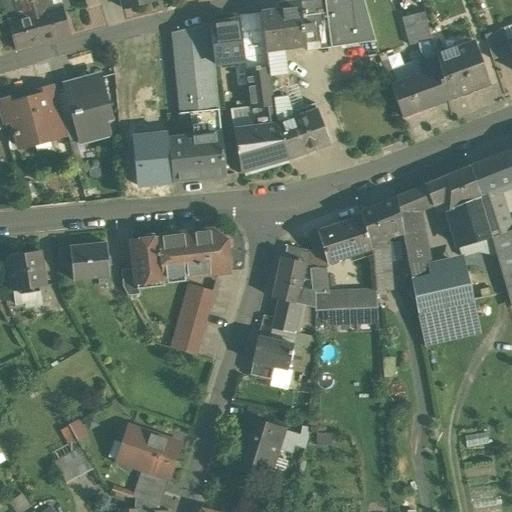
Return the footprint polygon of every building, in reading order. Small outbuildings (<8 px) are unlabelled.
[(30,0),(16,0),(21,17),(34,13),(30,0)] [(44,0),(30,0),(34,13),(47,10),(44,0)] [(66,0),(44,0),(47,10),(61,6),(62,7),(69,5),(66,0)] [(322,0),(311,0),(312,1),(315,24),(326,23),(322,0)] [(363,0),(322,0),(326,23),(315,24),(318,44),(319,51),(375,43),(363,0)] [(312,1),(299,3),(305,46),(318,44),(315,24),(312,1)] [(299,3),(277,6),(277,12),(260,14),(263,35),(265,51),(283,49),(305,46),(299,3)] [(47,10),(34,13),(42,43),(70,36),(62,7),(61,6),(47,10)] [(424,12),(401,18),(408,43),(416,41),(430,37),(424,12)] [(34,13),(21,17),(7,21),(15,50),(42,43),(34,13)] [(260,14),(237,15),(238,20),(241,38),(263,35),(260,14)] [(238,20),(209,24),(210,29),(213,64),(244,60),(241,38),(238,20)] [(504,28),(484,35),(492,59),(511,52),(507,41),(508,40),(504,28)] [(180,113),(218,109),(213,64),(210,29),(172,34),(180,113)] [(265,51),(263,35),(241,38),(244,60),(245,71),(267,68),(265,51)] [(430,37),(416,41),(421,58),(417,60),(421,73),(422,73),(438,67),(436,57),(430,37)] [(472,43),(436,57),(438,67),(447,101),(488,85),(472,43)] [(283,49),(265,51),(267,68),(270,90),(285,88),(288,87),(283,49)] [(417,60),(389,70),(390,74),(394,83),(421,73),(417,60)] [(447,101),(438,67),(422,73),(434,105),(447,101)] [(267,68),(245,71),(249,106),(252,127),(252,129),(275,126),(275,124),(270,90),(267,68)] [(394,83),(390,85),(402,117),(434,105),(422,73),(421,73),(394,83)] [(109,96),(103,77),(98,78),(103,97),(109,96)] [(98,78),(67,87),(74,113),(82,140),(105,134),(95,100),(103,97),(98,78)] [(285,88),(270,90),(275,124),(294,117),(285,88)] [(62,117),(55,91),(44,95),(51,122),(63,119),(62,117)] [(43,93),(9,102),(14,122),(21,148),(56,139),(51,122),(44,95),(43,93)] [(103,97),(95,100),(105,134),(109,133),(109,96),(103,97)] [(7,98),(0,99),(0,118),(2,126),(14,122),(9,102),(7,98)] [(294,117),(275,124),(275,126),(276,126),(288,159),(329,144),(314,104),(299,110),(301,115),(294,117)] [(249,106),(230,109),(233,129),(252,127),(249,106)] [(218,109),(180,113),(182,126),(170,127),(166,134),(172,182),(224,177),(218,109)] [(74,113),(62,117),(63,119),(67,135),(70,144),(82,140),(74,113)] [(63,119),(51,122),(56,139),(67,135),(63,119)] [(275,126),(252,129),(252,127),(233,129),(239,174),(288,159),(276,126),(275,126)] [(138,185),(172,182),(166,134),(133,138),(138,185)] [(511,150),(469,168),(478,197),(491,191),(495,193),(498,188),(511,182),(511,150)] [(469,168),(424,186),(432,206),(444,201),(449,212),(479,199),(478,197),(469,168)] [(432,206),(424,186),(408,193),(417,212),(432,206)] [(495,193),(491,191),(478,197),(479,199),(490,236),(491,238),(508,233),(508,232),(495,193)] [(408,193),(394,199),(401,234),(411,282),(427,278),(415,213),(417,212),(408,193)] [(394,199),(360,213),(361,217),(370,243),(371,243),(386,239),(401,234),(394,199)] [(479,199),(449,212),(459,245),(490,236),(479,199)] [(361,217),(317,231),(327,265),(371,251),(370,243),(361,217)] [(142,239),(130,240),(133,269),(135,285),(137,285),(138,290),(163,287),(162,279),(182,277),(182,280),(186,280),(186,277),(225,272),(223,255),(227,255),(226,252),(231,246),(230,240),(224,236),(219,237),(213,231),(155,238),(151,234),(145,235),(142,239)] [(511,231),(508,232),(508,233),(491,238),(511,307),(511,306),(511,231)] [(386,239),(371,243),(375,289),(390,288),(386,239)] [(105,242),(69,246),(71,267),(73,281),(97,278),(109,277),(105,242)] [(69,246),(56,248),(59,268),(71,267),(69,246)] [(307,252),(286,248),(284,259),(305,264),(303,269),(309,269),(307,252)] [(39,251),(7,257),(13,291),(36,287),(45,286),(39,251)] [(284,259),(282,259),(273,299),(279,300),(295,304),(299,288),(303,269),(305,264),(284,259)] [(323,268),(309,269),(311,291),(311,294),(313,294),(326,293),(323,268)] [(133,269),(120,271),(122,288),(126,296),(138,295),(138,290),(137,285),(135,285),(133,269)] [(427,278),(411,282),(417,314),(470,302),(474,301),(466,269),(427,278)] [(188,285),(170,349),(194,356),(212,292),(188,285)] [(36,287),(13,291),(15,305),(38,300),(36,287)] [(311,291),(299,288),(295,304),(301,305),(314,308),(313,294),(311,294),(311,291)] [(375,291),(349,292),(350,310),(364,310),(377,309),(375,291)] [(326,293),(313,294),(314,308),(315,312),(350,310),(349,292),(326,293)] [(295,304),(279,300),(272,330),(293,335),(294,335),(294,334),(301,305),(295,304)] [(470,302),(417,314),(423,338),(476,325),(470,302)] [(312,338),(294,334),(294,335),(293,335),(291,345),(292,345),(287,370),(305,374),(312,338)] [(291,345),(257,337),(251,363),(253,364),(274,368),(286,371),(287,370),(292,345),(291,345)] [(274,368),(253,364),(250,376),(271,381),(274,368)] [(93,412),(69,426),(77,440),(101,426),(93,412)] [(284,431),(244,418),(229,467),(268,480),(268,478),(275,458),(284,431)] [(69,426),(62,430),(74,452),(81,449),(77,440),(69,426)] [(180,445),(131,429),(126,444),(127,445),(121,464),(148,473),(168,480),(180,445)] [(315,444),(331,443),(330,431),(314,432),(315,444)] [(74,452),(55,463),(66,484),(93,470),(81,449),(74,452)] [(275,458),(268,478),(280,482),(287,462),(275,458)] [(168,480),(148,473),(140,477),(132,499),(134,500),(158,508),(168,480)] [(235,511),(254,511),(257,504),(241,498),(235,511)] [(158,508),(134,500),(134,509),(119,510),(118,511),(165,511),(157,511),(158,508)]
